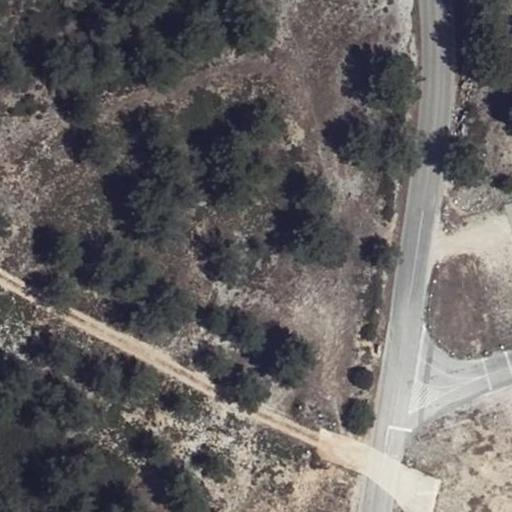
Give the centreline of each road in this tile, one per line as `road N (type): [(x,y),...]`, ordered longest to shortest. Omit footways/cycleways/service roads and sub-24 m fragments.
road 1 (track): [(0,269),(390,459)]
road 2 (unclassified): [(424,0),(433,85),(394,418)]
road 3 (unclassified): [(394,418),(511,377)]
